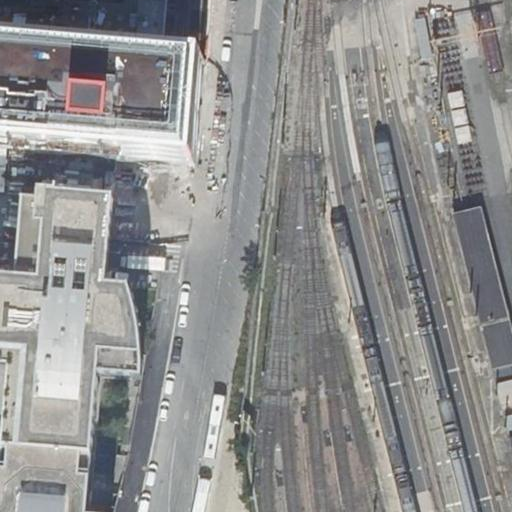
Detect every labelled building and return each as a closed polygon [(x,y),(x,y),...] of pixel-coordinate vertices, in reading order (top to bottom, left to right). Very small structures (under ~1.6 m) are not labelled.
[(0,0),(0,153),(197,169),(205,65),(210,0),(0,0)] [(0,286),(106,295),(106,283),(108,258),(112,203),(23,193),(23,207),(0,205),(0,286)] [(511,362),(511,334),(479,206),(453,212),(494,367),(511,362)] [(89,452),(95,368),(124,370),(125,353),(132,354),(129,331),(127,316),(123,299),(118,284),(106,283),(106,295),(0,286),(0,351),(28,354),(27,372),(23,373),(22,374),(20,375),(19,378),(20,381),(21,383),(24,386),(26,386),(21,447),(89,452)] [(83,511),(89,452),(21,447),(18,493),(13,495),(12,501),(17,507),(16,511),(83,511)]
